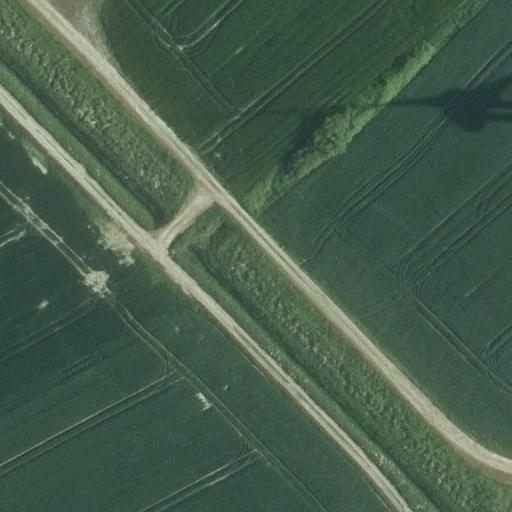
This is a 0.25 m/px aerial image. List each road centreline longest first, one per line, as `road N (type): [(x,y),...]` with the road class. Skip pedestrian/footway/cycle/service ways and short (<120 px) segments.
road 1 (track): [(28,0),(468,445),(511,469)]
road 2 (track): [(0,94),(405,511)]
